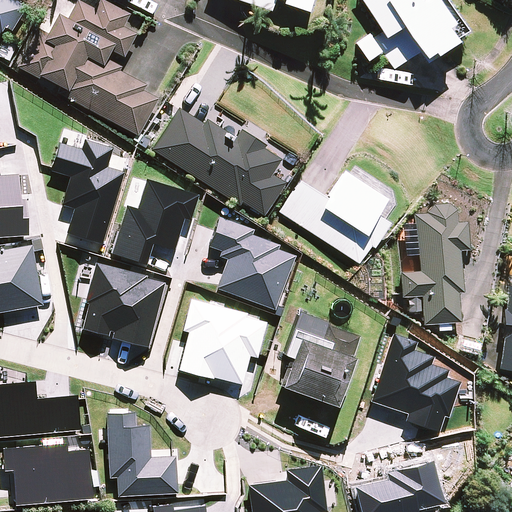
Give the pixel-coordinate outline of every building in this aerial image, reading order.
[(0,0),(0,38),(12,46),(35,9),(20,0),(0,0)] [(53,0),(36,32),(17,66),(14,72),(69,102),(136,138),(155,103),(139,94),(142,87),(102,65),(109,52),(122,59),(134,38),(120,30),(127,16),(97,0),(95,0),(94,3),(88,0),(53,0)] [(229,0),(232,1),(270,13),(273,4),(306,15),(310,0),(229,0)] [(359,0),(381,35),(374,39),(393,71),(418,56),(422,63),(430,58),(432,62),(456,47),(453,43),(466,35),(443,0),(428,0),(421,5),(417,0),(359,0)] [(167,127),(151,151),(260,221),(282,186),(268,177),(280,159),(238,132),(233,141),(204,122),(202,126),(177,110),(167,127)] [(335,250),(357,265),(368,247),(372,249),(387,226),(374,218),(385,202),(338,172),(348,157),(325,142),(279,215),(335,250)] [(414,272),(401,273),(403,299),(421,298),(423,327),(458,324),(456,291),(460,291),(457,253),(466,252),(463,219),(454,219),(453,206),(432,207),(433,212),(414,214),(418,272),(414,272)] [(511,279),(508,279),(505,314),(500,372),(511,372),(511,279)] [(230,406),(243,385),(182,347),(185,342),(164,329),(162,333),(77,280),(34,350),(200,454),(230,406)] [(318,324),(297,317),(282,358),(289,360),(279,390),(332,409),(357,339),(318,324)] [(318,443),(328,416),(310,410),(299,406),(289,432),(318,443)] [(249,447),(243,511),(302,511),(304,493),(295,492),(300,447),(268,445),(267,449),(249,447)] [(83,511),(72,494),(87,484),(75,466),(66,472),(62,466),(24,492),(34,505),(23,511),(83,511)]
